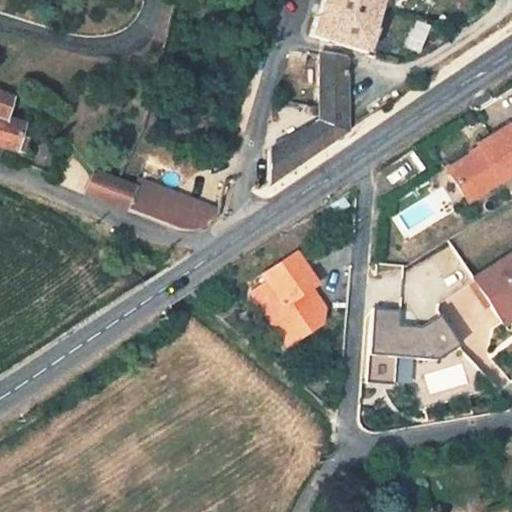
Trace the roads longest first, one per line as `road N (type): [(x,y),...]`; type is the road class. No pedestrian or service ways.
road 1 (residential): [(345,443),(365,177),(359,156)]
road 2 (secondary): [(0,391),(209,255)]
road 3 (residential): [(209,255),(0,169)]
road 4 (unknown): [(160,0),(156,24),(136,46),(82,53),(0,27)]
road 5 (secondary): [(359,156),(511,55)]
road 6 (secondary): [(209,255),(359,156)]
road 7 (residential): [(345,443),(511,421)]
